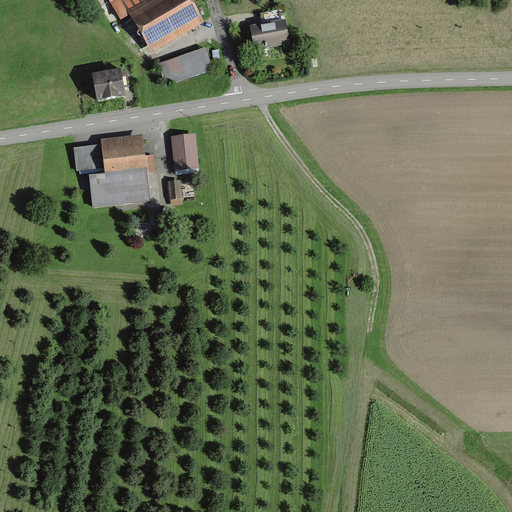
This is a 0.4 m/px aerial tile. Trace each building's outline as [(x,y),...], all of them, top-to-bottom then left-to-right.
[(188,0),(105,0),(118,21),(130,14),(153,55),(204,27),(188,0)] [(284,23),(251,31),(257,56),(290,49),(284,23)] [(203,52),(160,67),(168,88),(210,73),(203,52)] [(121,76),(93,82),(98,106),(125,100),(121,76)] [(101,148),(73,151),(76,178),(89,176),(93,208),(150,201),(142,135),(100,140),(101,148)] [(196,137),(172,140),(176,174),(200,172),(196,137)] [(181,183),(169,185),(171,206),(183,205),(181,183)]
